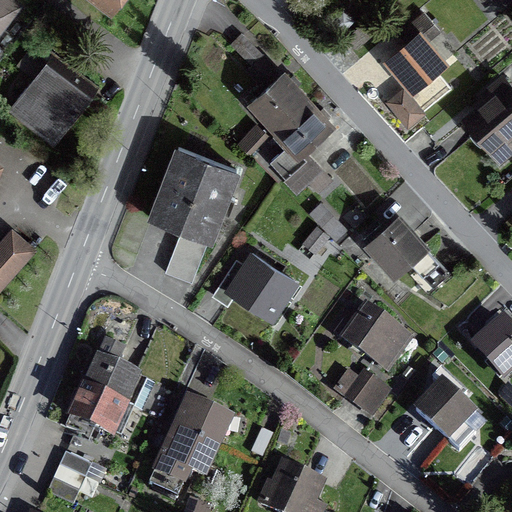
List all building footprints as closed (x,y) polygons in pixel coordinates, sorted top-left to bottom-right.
[(0,0),(0,27),(16,7),(15,6),(12,10),(0,1),(0,0)] [(96,0),(109,10),(116,0),(96,0)] [(404,30),(413,41),(388,62),(411,89),(441,65),(418,37),(431,26),(436,33),(437,32),(423,15),(404,30)] [(373,34),(364,23),(345,39),(354,50),(373,34)] [(260,55),(240,35),(229,45),(250,65),(260,55)] [(38,81),(33,77),(10,108),(50,139),(65,119),(70,122),(90,97),(49,66),(38,81)] [(322,109),(316,114),(293,89),(298,83),(291,75),(288,78),(285,81),(281,76),(251,103),(277,132),(271,137),(283,149),(268,162),(295,193),(308,182),(316,191),(329,179),(320,170),(315,174),(305,162),(309,158),(303,151),(328,128),(324,123),(327,119),(329,117),(322,109)] [(488,93),(493,98),(464,122),(498,162),(499,162),(491,152),(511,134),(511,91),(502,80),(483,96),(484,97),(488,93)] [(421,114),(402,91),(387,103),(406,126),(421,114)] [(248,155),(265,136),(255,127),(238,145),(248,155)] [(180,231),(164,273),(190,284),(223,199),(234,171),(177,149),(172,162),(175,164),(158,207),(155,206),(150,219),(180,231)] [(428,296),(449,276),(398,219),(380,235),(375,229),(362,240),(393,274),(408,260),(417,269),(410,276),(428,296)] [(0,286),(31,251),(10,233),(0,244),(0,286)] [(227,273),(212,296),(226,306),(233,296),(263,316),(275,298),(280,302),(292,283),(251,256),(243,268),(234,262),(227,273)] [(350,332),(342,327),(336,336),(386,372),(409,340),(367,309),(350,332)] [(511,333),(502,323),(474,348),(502,378),(511,369),(511,333)] [(88,378),(83,388),(81,392),(64,429),(83,438),(88,426),(111,436),(124,407),(124,406),(140,414),(153,386),(137,379),(138,377),(115,367),(123,351),(109,345),(102,347),(88,378)] [(387,393),(363,375),(345,399),(369,417),(387,393)] [(463,395),(446,379),(416,412),(447,441),(472,413),(458,401),(463,395)] [(500,397),(511,410),(511,393),(506,387),(500,397)] [(228,420),(190,402),(181,422),(177,431),(174,437),(151,488),(175,499),(188,470),(202,477),(209,468),(206,465),(214,447),(221,430),(226,431),(228,420)] [(97,485),(84,480),(90,467),(64,454),(61,461),(58,468),(55,474),(52,481),(49,487),(46,494),(72,506),(78,493),(90,499),(97,485)] [(259,505),(273,511),(306,511),(320,483),(284,467),(274,490),(267,487),(259,505)]
